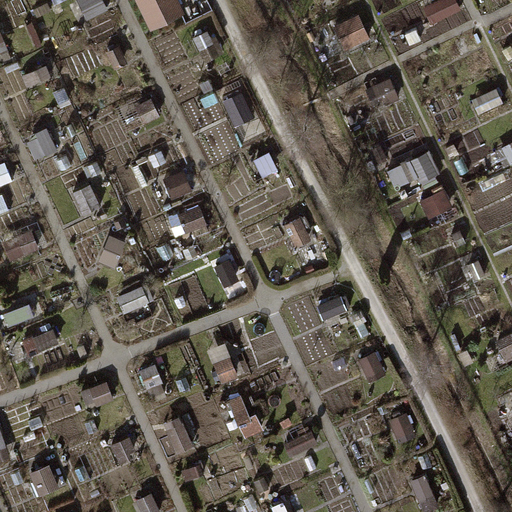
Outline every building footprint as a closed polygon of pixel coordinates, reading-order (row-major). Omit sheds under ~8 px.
[(103,0),(77,0),(87,19),(108,8),(103,0)] [(179,0),(136,0),(150,28),(185,11),(179,0)] [(456,0),(438,0),(424,8),(431,22),(461,7),(456,0)] [(359,13),(334,25),(345,49),(370,37),(359,13)] [(0,29),(0,52),(9,49),(0,29)] [(120,44),(107,50),(115,68),(128,61),(120,44)] [(45,63),(22,75),(27,86),(51,74),(45,63)] [(391,77),(366,88),(376,110),(401,99),(391,77)] [(238,122),(260,115),(252,86),(229,93),(238,122)] [(496,87),(472,98),(480,113),(504,101),(501,96),(504,95),(500,87),(497,88),(496,87)] [(151,97),(133,106),(142,124),(160,115),(151,97)] [(38,136),(28,141),(35,158),(46,153),(46,154),(58,149),(47,126),(36,132),(38,136)] [(511,162),(511,141),(500,148),(508,164),(511,162)] [(432,147),(416,154),(426,176),(441,170),(432,147)] [(270,151),(255,158),(263,175),(278,167),(270,151)] [(5,160),(0,162),(0,184),(13,179),(5,160)] [(184,169),(163,178),(172,198),(192,189),(184,169)] [(90,183),(72,191),(83,213),(99,205),(97,202),(99,201),(90,183)] [(444,187),(420,199),(431,221),(454,209),(444,187)] [(188,209),(178,213),(180,219),(176,220),(181,232),(185,231),(186,232),(206,223),(198,203),(187,208),(188,209)] [(300,215),(285,223),(297,247),(312,240),(300,215)] [(31,229),(17,235),(25,254),(39,248),(31,229)] [(126,240),(110,233),(99,261),(115,267),(126,240)] [(229,259),(214,266),(224,286),(239,279),(229,259)] [(191,277),(180,281),(184,291),(195,286),(191,277)] [(142,285),(117,296),(127,317),(143,309),(141,305),(155,299),(148,284),(143,286),(142,285)] [(341,294),(317,304),(323,319),(348,309),(341,294)] [(23,301),(1,311),(8,326),(30,316),(23,301)] [(32,335),(23,339),(30,354),(59,341),(53,328),(50,329),(46,320),(33,326),(37,335),(33,337),(32,335)] [(511,331),(496,339),(507,361),(511,357),(511,331)] [(225,341),(207,349),(213,363),(214,362),(222,382),(239,375),(230,355),(231,355),(225,341)] [(375,350),(359,359),(370,381),(387,373),(375,350)] [(155,362),(140,369),(148,388),(149,388),(153,397),(166,391),(162,382),(163,381),(155,362)] [(107,380),(81,390),(87,405),(95,401),(97,405),(114,398),(107,380)] [(248,433),(265,426),(251,393),(234,400),(248,433)] [(407,411),(390,419),(400,442),(417,435),(407,411)] [(179,415),(164,422),(167,428),(165,429),(176,452),(194,444),(184,421),(182,421),(179,415)] [(311,429),(284,442),(291,456),(318,443),(311,429)] [(130,435),(111,444),(120,463),(132,457),(130,452),(137,449),(130,435)] [(50,463),(30,472),(40,495),(60,486),(50,463)] [(199,463),(183,470),(187,480),(204,472),(199,463)] [(425,473),(411,480),(425,511),(440,505),(425,473)] [(161,511),(152,491),(136,499),(142,511),(161,511)] [(293,511),(288,501),(273,509),(274,511),(293,511)]
